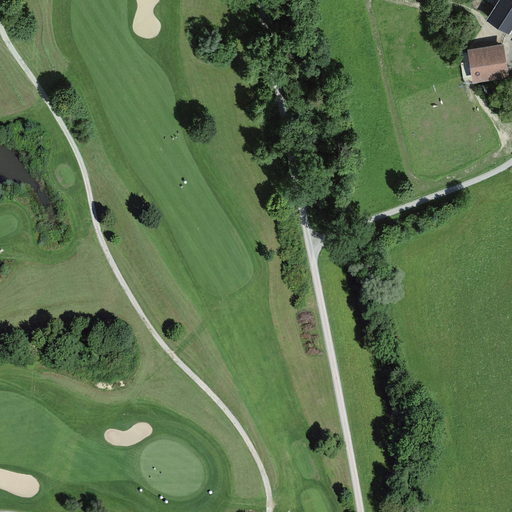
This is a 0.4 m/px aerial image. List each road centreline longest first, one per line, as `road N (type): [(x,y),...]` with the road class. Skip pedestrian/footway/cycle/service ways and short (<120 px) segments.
road 1 (track): [(270,511),(266,477),(245,436),(159,341),(123,283),(101,240),(71,138),(0,23)]
road 2 (track): [(261,0),(361,511)]
road 3 (track): [(310,242),(511,162)]
